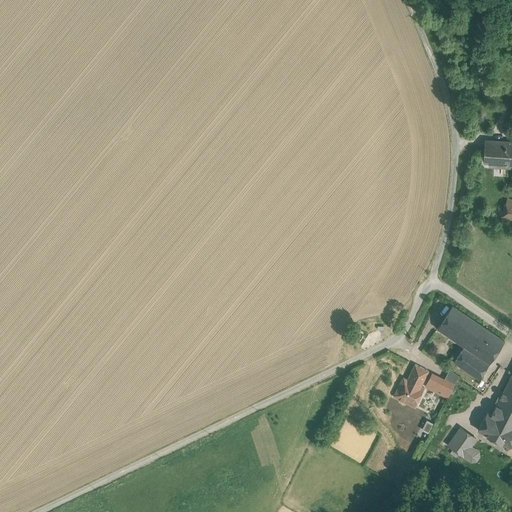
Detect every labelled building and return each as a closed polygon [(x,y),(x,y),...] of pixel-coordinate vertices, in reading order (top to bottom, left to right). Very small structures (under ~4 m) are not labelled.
[(511,142),(501,141),(500,146),(486,145),(485,155),(490,155),(489,166),(506,167),(506,165),(508,165),(508,164),(511,164),(511,142)] [(511,199),(507,198),(505,211),(499,210),(497,218),(511,222),(511,199)] [(437,328),(464,346),(490,363),(504,341),(452,306),(437,328)] [(490,363),(464,346),(454,362),(479,379),(490,363)] [(394,397),(414,407),(424,386),(431,374),(418,367),(410,382),(403,378),(394,397)] [(511,374),(497,404),(511,412),(511,374)] [(454,387),(430,375),(424,386),(448,398),(451,393),(454,387)] [(511,412),(497,404),(492,414),(487,412),(478,430),(510,447),(511,443),(511,412)] [(421,429),(429,432),(432,422),(425,419),(421,429)] [(474,447),(480,439),(460,425),(446,444),(475,464),(482,453),(474,447)]
